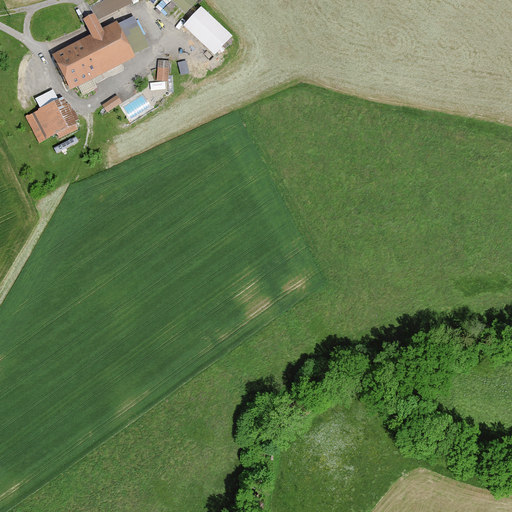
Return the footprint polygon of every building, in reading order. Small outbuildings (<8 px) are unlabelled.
[(106,0),(90,8),(97,22),(129,5),(126,0),(106,0)] [(196,0),(162,0),(161,2),(180,18),(196,0)] [(229,38),(198,10),(181,29),(212,57),(229,38)] [(88,40),(52,58),(69,92),(130,62),(129,59),(147,50),(131,19),(114,28),(113,25),(98,32),(91,18),(80,24),(88,40)] [(188,64),(188,61),(180,61),(181,72),(206,71),(205,64),(188,64)] [(158,63),(156,82),(165,83),(167,63),(158,63)] [(101,107),(106,114),(119,106),(114,99),(101,107)] [(28,120),(43,146),(76,127),(61,100),(28,120)]
